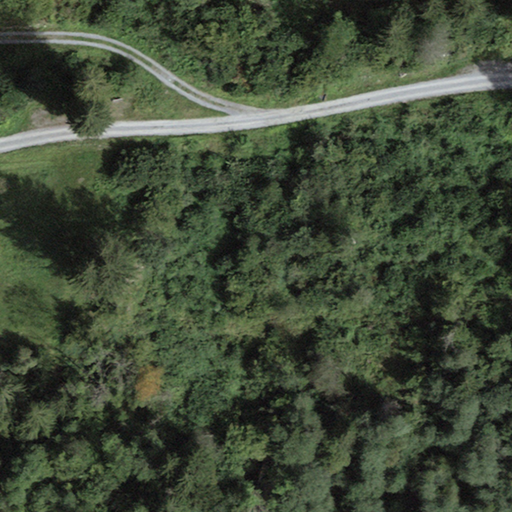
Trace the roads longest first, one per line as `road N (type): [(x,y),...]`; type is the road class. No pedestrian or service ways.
road 1 (unclassified): [(0,145),(511,80)]
road 2 (track): [(374,99),(125,37),(0,39)]
